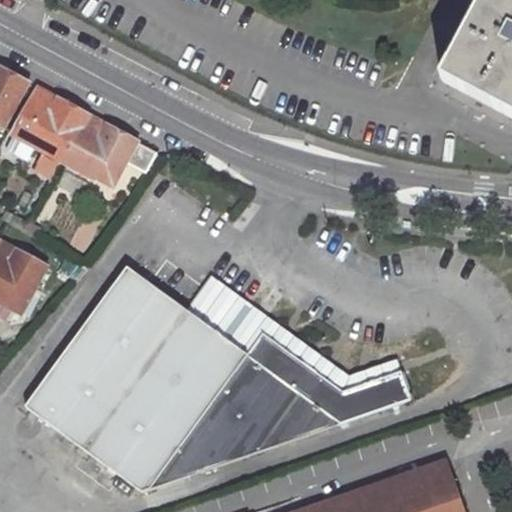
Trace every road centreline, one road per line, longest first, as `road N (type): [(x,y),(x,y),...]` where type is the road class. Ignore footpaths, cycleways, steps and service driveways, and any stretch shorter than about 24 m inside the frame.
road 1 (unclassified): [(511,208),(357,192),(302,176),(219,142),(0,23)]
road 2 (residential): [(150,0),(266,62),(511,147)]
